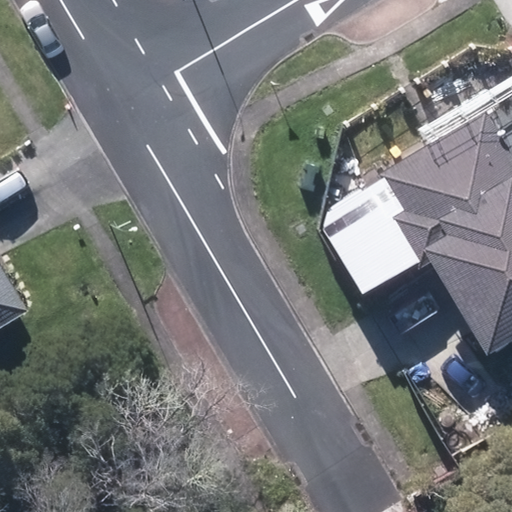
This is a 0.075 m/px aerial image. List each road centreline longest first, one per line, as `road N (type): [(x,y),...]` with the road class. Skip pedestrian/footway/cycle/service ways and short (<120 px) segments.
road 1 (residential): [(141,108),(329,464)]
road 2 (residential): [(141,108),(299,0)]
road 3 (residential): [(68,0),(141,108)]
